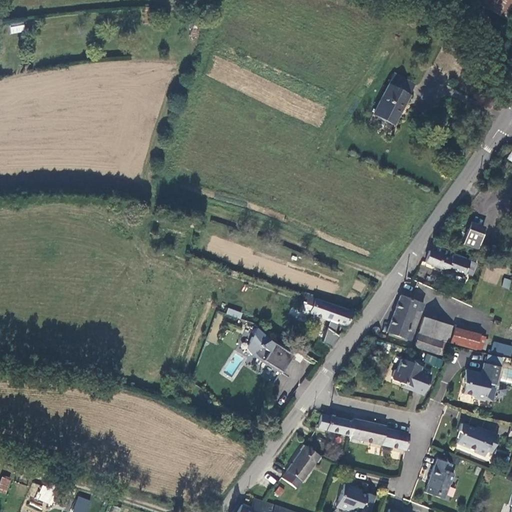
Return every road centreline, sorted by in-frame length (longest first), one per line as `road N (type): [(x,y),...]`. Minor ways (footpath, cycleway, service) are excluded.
road 1 (unclassified): [(311,393),(510,119)]
road 2 (unclassified): [(226,511),(311,393)]
